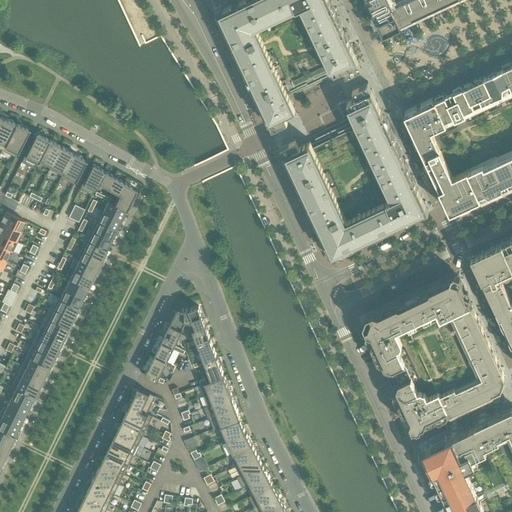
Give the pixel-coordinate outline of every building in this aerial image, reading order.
[(237,0),(217,10),(244,69),(260,103),(272,129),(288,121),(285,113),(295,108),(288,94),(292,92),(328,75),(335,72),(343,68),(346,75),(361,68),(345,33),(329,0),(237,0)] [(369,0),(378,17),(384,31),(450,0),(369,0)] [(511,62),(449,92),(404,113),(427,162),(446,201),(450,210),(511,181),(511,62)] [(295,138),(281,145),(292,169),(317,223),(332,255),(399,223),(428,210),(368,82),(353,89),(356,96),(348,100),(356,118),(299,145),(295,138)] [(0,149),(2,150),(5,144),(15,123),(14,122),(12,120),(10,119),(7,120),(2,118),(0,122),(0,149)] [(5,144),(2,150),(15,156),(20,144),(29,128),(15,123),(5,144)] [(24,155),(37,161),(48,139),(36,131),(24,155)] [(49,169),(60,146),(48,139),(37,161),(49,167),(49,169)] [(49,169),(62,175),(73,153),(60,146),(49,169)] [(61,177),(73,183),(75,181),(85,160),(73,153),(62,175),(61,177)] [(98,182),(104,171),(91,163),(80,186),(93,192),(98,182)] [(98,182),(107,187),(113,176),(104,171),(98,182)] [(107,187),(116,193),(123,181),(113,176),(107,187)] [(119,194),(118,194),(130,200),(136,189),(123,181),(116,193),(119,194)] [(118,194),(114,204),(125,210),(130,200),(118,194)] [(100,209),(100,210),(121,220),(125,210),(114,204),(107,200),(103,210),(100,209)] [(68,217),(78,222),(84,209),(74,204),(68,217)] [(100,210),(96,219),(116,229),(121,220),(100,210)] [(4,215),(1,221),(20,231),(25,221),(6,211),(5,213),(4,215)] [(96,219),(91,229),(111,239),(116,229),(96,219)] [(0,232),(18,241),(16,240),(20,231),(1,221),(0,222),(0,223),(0,232)] [(111,239),(91,229),(93,230),(88,239),(86,238),(86,239),(106,249),(111,239)] [(0,244),(13,251),(18,241),(0,232),(0,244)] [(511,236),(471,256),(503,322),(511,341),(511,236)] [(86,239),(81,248),(101,258),(106,249),(86,239)] [(0,256),(6,260),(11,250),(13,251),(0,244),(0,256)] [(74,257),(97,268),(101,258),(81,248),(77,258),(74,257)] [(74,257),(69,267),(92,278),(97,268),(74,257)] [(74,269),(69,278),(87,287),(92,278),(69,267),(74,269)] [(374,345),(400,401),(413,428),(462,405),(474,399),(501,386),(505,375),(459,276),(455,274),(424,289),(367,315),(364,324),(374,345)] [(69,278),(64,288),(82,297),(87,287),(69,278)] [(57,296),(57,297),(78,307),(82,297),(64,288),(60,297),(57,296)] [(50,306),(73,317),(78,307),(57,297),(52,307),(50,306)] [(192,330),(205,325),(204,324),(203,319),(201,315),(202,315),(198,305),(189,309),(177,309),(174,316),(171,323),(170,324),(182,330),(182,329),(186,321),(193,322),(195,328),(192,330)] [(50,306),(45,316),(68,327),(73,317),(50,306)] [(45,316),(40,326),(63,337),(68,327),(45,316)] [(176,342),(182,330),(170,324),(169,325),(168,328),(164,336),(176,342)] [(196,340),(197,343),(210,338),(206,330),(205,327),(205,325),(192,330),(194,336),(189,338),(190,342),(196,340)] [(36,335),(58,347),(63,337),(40,326),(44,328),(40,337),(36,335)] [(36,335),(31,345),(53,356),(58,347),(36,335)] [(175,345),(176,342),(164,336),(163,337),(161,342),(161,343),(155,355),(167,361),(173,349),(178,351),(180,348),(175,345)] [(197,343),(204,361),(217,357),(213,346),(212,344),(210,339),(210,338),(197,343)] [(31,345),(26,355),(48,366),(53,356),(31,345)] [(26,355),(21,365),(43,376),(48,366),(26,355)] [(159,376),(167,361),(155,355),(149,367),(148,367),(148,368),(146,372),(145,375),(157,380),(163,383),(165,379),(159,376)] [(204,361),(211,380),(224,375),(220,364),(219,363),(218,358),(217,357),(204,361)] [(21,365),(16,375),(38,386),(43,376),(21,365)] [(16,375),(11,386),(33,397),(38,386),(16,375)] [(200,384),(205,395),(228,386),(224,375),(211,380),(206,382),(200,384)] [(15,388),(10,397),(29,406),(33,397),(11,386),(15,388)] [(205,395),(209,406),(232,397),(228,386),(205,395)] [(150,393),(139,387),(130,405),(148,414),(148,413),(141,410),(150,393)] [(4,406),(3,406),(24,416),(29,406),(10,397),(6,407),(4,406)] [(209,406),(213,416),(237,407),(234,402),(232,397),(209,406)] [(127,409),(125,414),(143,423),(148,414),(130,405),(128,410),(127,409)] [(3,406),(0,413),(0,416),(19,426),(24,416),(3,406)] [(213,416),(217,427),(240,418),(238,413),(237,407),(213,416)] [(511,511),(511,407),(511,408),(485,420),(471,427),(423,449),(448,506),(451,511),(511,511)] [(123,420),(120,424),(138,433),(143,423),(125,414),(122,420),(123,420)] [(0,428),(14,435),(19,426),(0,416),(0,428)] [(221,426),(227,440),(246,431),(245,430),(244,426),(243,426),(240,418),(217,427),(217,428),(221,426)] [(120,424),(116,434),(134,443),(138,433),(120,424)] [(0,428),(0,440),(9,445),(14,435),(0,428)] [(230,455),(252,444),(248,436),(246,432),(246,431),(227,440),(233,453),(230,455)] [(116,434),(111,444),(129,452),(134,443),(116,434)] [(184,440),(187,445),(195,440),(193,435),(184,440)] [(0,452),(5,455),(9,445),(0,440),(0,452)] [(111,444),(106,453),(124,462),(129,452),(111,444)] [(230,455),(235,465),(257,454),(252,444),(230,455)] [(106,453),(101,463),(119,472),(124,462),(106,453)] [(235,465),(240,475),(262,464),(257,454),(235,465)] [(99,468),(96,472),(115,482),(119,472),(101,463),(99,468)] [(240,475),(246,485),(268,474),(265,469),(262,464),(240,475)] [(94,477),(91,482),(110,491),(115,482),(97,473),(94,477)] [(246,485),(251,496),(273,484),(270,479),(268,474),(246,485)] [(89,487),(87,492),(105,501),(110,491),(92,482),(90,487),(89,487)] [(251,496),(256,506),(278,494),(273,484),(251,496)] [(87,492),(82,502),(100,511),(105,501),(87,492)] [(256,506),(259,511),(268,511),(284,504),(278,494),(256,506)] [(82,502),(77,511),(78,511),(99,511),(100,511),(82,502)]
